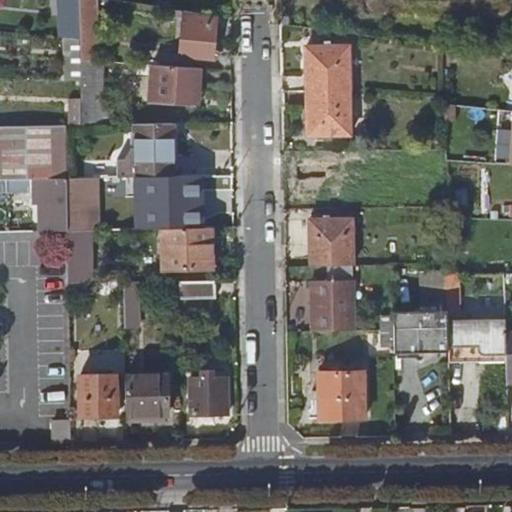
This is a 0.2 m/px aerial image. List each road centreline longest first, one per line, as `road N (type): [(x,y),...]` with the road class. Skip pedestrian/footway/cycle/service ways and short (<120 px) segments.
road 1 (residential): [(256,21),(264,474)]
road 2 (tertiary): [(0,479),(264,474)]
road 3 (tertiary): [(264,474),(511,470)]
